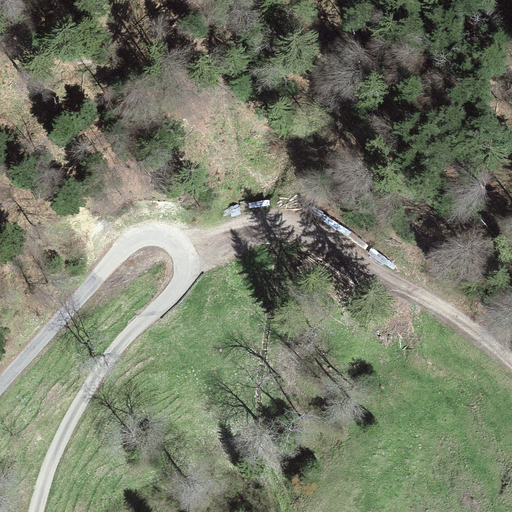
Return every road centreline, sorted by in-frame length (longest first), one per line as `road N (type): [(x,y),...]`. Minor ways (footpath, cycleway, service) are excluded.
road 1 (track): [(511,361),(429,299),(294,227),(263,226),(181,248)]
road 2 (track): [(37,511),(90,385),(177,283),(181,248)]
road 3 (track): [(181,248),(150,234),(123,249),(0,384)]
